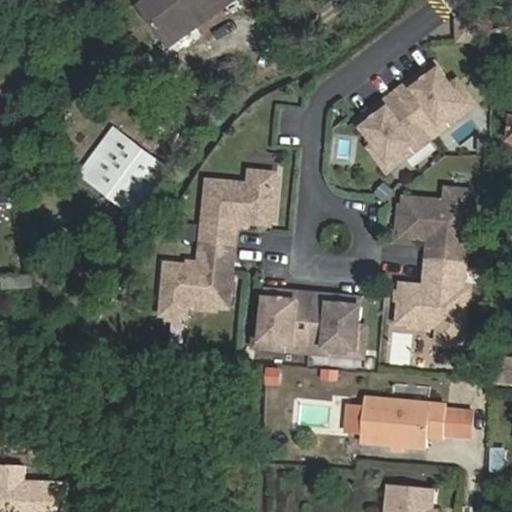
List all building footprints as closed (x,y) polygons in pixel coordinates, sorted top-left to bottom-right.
[(168,43),(224,4),(221,0),(147,0),(141,4),(168,43)] [(231,0),(230,0),(224,4),(168,43),(173,51),(236,6),(231,0)] [(494,21),(457,18),(455,42),(492,45),(494,21)] [(453,96),(438,76),(424,86),(427,91),(417,98),(411,90),(397,100),(432,149),(446,138),(441,133),(473,111),(459,92),(453,96)] [(432,149),(397,100),(383,110),(389,118),(378,126),(375,121),(361,132),(375,152),(369,156),(383,175),(414,153),(418,159),(432,149)] [(446,138),(477,116),(473,111),(441,133),(446,138)] [(123,129),(91,171),(111,186),(116,179),(135,193),(131,200),(148,212),(178,170),(123,129)] [(383,175),(387,181),(418,159),(414,153),(383,175)] [(252,185),(211,181),(207,220),(274,226),(279,175),(253,172),(252,185)] [(11,183),(0,183),(0,202),(11,202),(11,183)] [(448,203),(407,199),(404,237),(470,243),(475,192),(449,189),(448,203)] [(223,226),(207,225),(205,243),(237,247),(239,230),(223,229),(223,226)] [(205,243),(204,263),(220,264),(220,261),(236,263),(237,247),(205,243)] [(437,248),(436,264),(468,267),(469,248),(454,247),(453,249),(437,248)] [(235,270),(169,264),(164,316),(190,318),(191,305),(232,309),(235,270)] [(468,267),(436,264),(434,281),(450,282),(450,285),(466,286),(468,267)] [(34,279),(3,276),(2,291),(18,292),(15,316),(30,318),(34,279)] [(471,292),(404,286),(401,324),(442,328),(441,341),(466,343),(471,292)] [(287,296),(269,294),(267,319),(260,319),(257,342),(296,345),(295,352),(312,354),(317,294),(300,292),(299,303),(286,302),(287,296)] [(334,296),(317,294),(312,354),(329,355),(329,348),(368,351),(370,329),(362,328),(364,303),(347,301),(346,307),(333,306),(334,296)] [(257,349),(295,352),(296,345),(257,342),(257,349)] [(329,355),(367,358),(368,351),(329,348),(329,355)] [(511,361),(491,359),(491,384),(511,386),(511,361)] [(449,405),(367,398),(364,442),(429,447),(431,431),(446,432),(448,411),(449,405)] [(365,411),(351,409),(350,429),(364,430),(365,411)] [(475,434),(476,413),(448,411),(446,432),(475,434)] [(433,511),(435,490),(392,488),(390,511),(433,511)]
